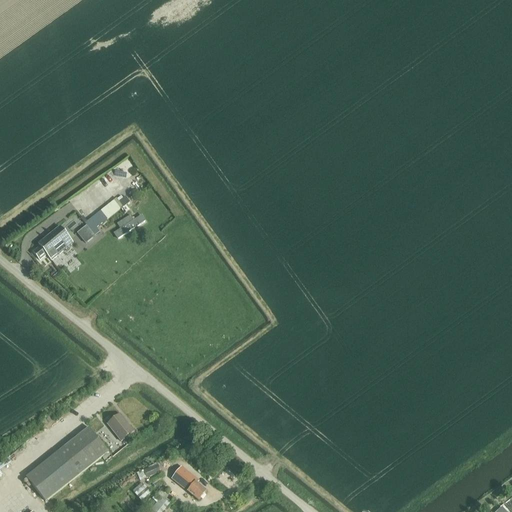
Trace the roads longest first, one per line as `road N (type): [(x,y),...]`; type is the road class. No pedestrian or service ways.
road 1 (unclassified): [(309,511),(0,259)]
road 2 (unknown): [(129,362),(21,468),(25,486),(49,511)]
